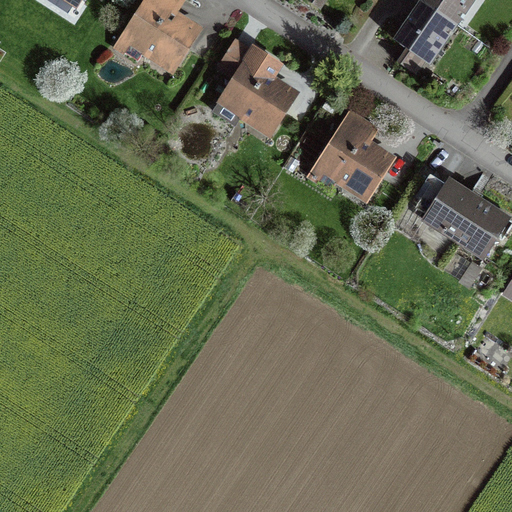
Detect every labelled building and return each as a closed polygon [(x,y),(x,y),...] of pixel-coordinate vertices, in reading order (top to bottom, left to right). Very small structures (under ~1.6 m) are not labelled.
[(177,0),(132,0),(108,39),(164,73),(194,24),(171,10),(177,0)] [(419,0),(408,17),(393,39),(408,49),(401,59),(419,72),(467,0),(419,0)] [(235,80),(214,111),(236,125),(247,109),(273,126),(294,95),(271,80),(281,65),(237,37),(217,68),(235,80)] [(375,132),(347,115),(309,176),(334,191),(345,173),(372,190),(391,159),(367,145),(375,132)] [(511,217),(511,214),(451,174),(423,217),(485,258),(511,217)]
